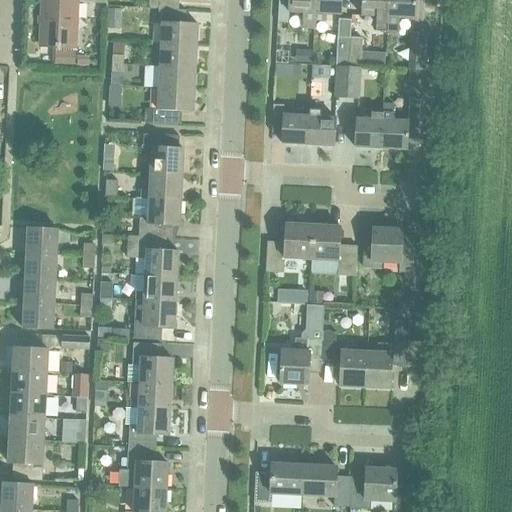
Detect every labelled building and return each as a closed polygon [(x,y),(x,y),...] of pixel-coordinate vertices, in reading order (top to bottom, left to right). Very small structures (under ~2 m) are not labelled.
[(58,0),(58,2),(42,1),(40,47),(74,48),(76,3),(107,4),(106,0),(58,0)] [(147,0),(147,8),(159,9),(178,10),(178,0),(147,0)] [(315,21),(316,0),(279,0),(278,23),(290,23),(290,14),(304,14),(303,29),(315,30),(315,21)] [(342,0),(316,0),(315,21),(325,22),(325,15),(342,16),(342,0)] [(388,24),(389,0),(362,0),(362,17),(376,17),(376,32),(388,32),(388,24)] [(389,0),(388,24),(388,32),(399,33),(399,19),(415,20),(415,0),(389,0)] [(122,10),(109,9),(108,29),(121,29),(122,10)] [(162,20),(161,44),(196,46),(198,23),(186,23),(187,11),(178,10),(159,9),(158,20),(162,20)] [(338,20),(336,67),(350,67),(351,39),(350,39),(350,21),(338,20)] [(410,71),(423,71),(425,34),(412,34),(410,71)] [(351,39),(350,67),(361,68),(362,40),(351,39)] [(161,44),(160,65),(195,67),(196,46),(161,44)] [(53,51),(52,65),(74,65),(75,52),(53,51)] [(112,64),(124,64),(124,55),(113,54),(112,64)] [(317,71),(332,71),(332,60),(318,59),(317,71)] [(111,73),(123,73),(124,64),(112,64),(111,73)] [(159,79),(158,88),(194,90),(195,67),(160,65),(159,79)] [(334,98),(348,99),(350,67),(336,67),(334,98)] [(350,67),(348,99),(359,99),(361,68),(350,67)] [(194,90),(158,88),(157,109),(145,108),(144,122),(181,123),(181,111),(193,112),(194,90)] [(384,113),(382,149),(407,150),(407,140),(417,141),(420,101),(408,100),(407,121),(393,120),(394,105),(384,104),(384,113)] [(282,143),(308,145),(310,109),(298,109),(298,115),(283,114),(284,105),(273,104),(272,133),(282,133),(282,143)] [(310,109),(308,145),(333,147),(335,117),(320,116),(321,110),(310,109)] [(354,147),(382,149),(384,113),(371,112),(370,118),(356,117),(354,147)] [(151,156),(150,173),(182,174),(183,149),(179,148),(180,136),(143,134),(142,156),(151,156)] [(140,191),(140,199),(181,201),(182,174),(150,173),(149,191),(140,191)] [(118,181),(106,180),(106,196),(118,197),(118,181)] [(139,216),(138,237),(166,239),(166,238),(172,238),(173,225),(179,226),(181,201),(140,199),(136,199),(135,216),(139,216)] [(283,259),(311,261),(313,225),(285,224),(284,243),(267,242),(265,272),(283,272),(283,259)] [(313,225),(311,261),(342,262),(342,276),(355,277),(356,246),(339,245),(339,226),(313,225)] [(26,228),(25,254),(56,256),(57,229),(26,228)] [(382,270),(382,264),(400,265),(400,274),(412,275),(414,236),(402,236),(402,230),(373,228),(372,242),(364,242),(362,269),(382,270)] [(146,258),(145,275),(177,277),(178,252),(165,251),(166,239),(138,237),(128,236),(127,258),(146,258)] [(84,244),(84,257),(95,258),(96,244),(84,244)] [(25,254),(23,278),(55,280),(56,256),(25,254)] [(95,258),(84,257),(83,268),(94,269),(95,258)] [(144,301),(175,303),(177,277),(145,275),(144,292),(135,292),(135,301),(144,301)] [(23,278),(22,303),(53,304),(55,280),(23,278)] [(100,299),(113,300),(113,283),(101,283),(100,299)] [(293,291),(293,305),(307,305),(308,305),(309,292),(293,291)] [(81,295),(81,306),(93,306),(93,295),(81,295)] [(174,328),(175,303),(144,301),(135,301),(134,317),(134,339),(161,340),(162,327),(174,328)] [(53,304),(22,303),(21,329),(52,330),(53,304)] [(282,349),(280,383),(309,385),(309,374),(321,375),(322,360),(323,332),(324,325),(325,306),(308,305),(307,305),(306,330),(302,334),(302,338),(296,338),(295,350),(282,349)] [(93,306),(81,306),(81,318),(93,318),(93,306)] [(367,352),(365,388),(390,389),(391,365),(408,366),(409,351),(410,323),(396,323),(395,344),(378,343),(378,353),(367,352)] [(109,342),(112,342),(113,329),(98,328),(98,341),(109,342)] [(337,333),(323,332),(322,360),(335,361),(337,333)] [(60,348),(89,350),(90,337),(61,336),(60,348)] [(109,342),(98,341),(97,352),(109,353),(109,342)] [(140,381),(140,383),(172,384),(173,358),(160,357),(161,345),(134,343),(132,365),(129,365),(128,381),(140,381)] [(13,349),(11,372),(46,374),(47,350),(13,349)] [(271,350),(269,377),(278,378),(281,351),(271,350)] [(340,387),(365,388),(367,352),(342,351),(340,387)] [(11,372),(10,395),(45,396),(46,374),(11,372)] [(77,397),(77,398),(87,399),(89,375),(73,374),(72,397),(77,397)] [(131,400),(131,408),(139,409),(170,410),(172,384),(140,383),(139,400),(131,400)] [(96,391),(95,406),(107,406),(107,391),(96,391)] [(10,395),(9,418),(44,420),(45,396),(10,395)] [(87,399),(77,398),(76,412),(87,413),(87,399)] [(130,425),(129,448),(156,449),(157,434),(169,435),(170,410),(139,409),(131,408),(127,408),(126,425),(130,425)] [(9,418),(8,441),(42,442),(44,420),(9,418)] [(76,420),(75,435),(85,436),(86,421),(76,420)] [(42,442),(8,441),(7,463),(12,464),(12,478),(41,479),(42,442)] [(155,462),(156,449),(129,448),(127,470),(120,470),(119,486),(135,487),(167,489),(168,462),(155,462)] [(271,495),(302,497),(304,466),(271,464),(271,474),(255,473),(254,502),(270,504),(271,495)] [(334,506),(351,508),(352,477),(335,476),(336,467),(304,466),(302,497),(334,499),(334,506)] [(352,477),(351,508),(370,509),(370,501),(395,503),(397,470),(365,468),(365,478),(352,477)] [(3,483),(2,508),(33,510),(34,485),(3,483)] [(165,511),(167,489),(135,487),(134,511),(126,511),(125,511),(165,511)] [(68,500),(67,511),(78,511),(79,501),(68,500)]
